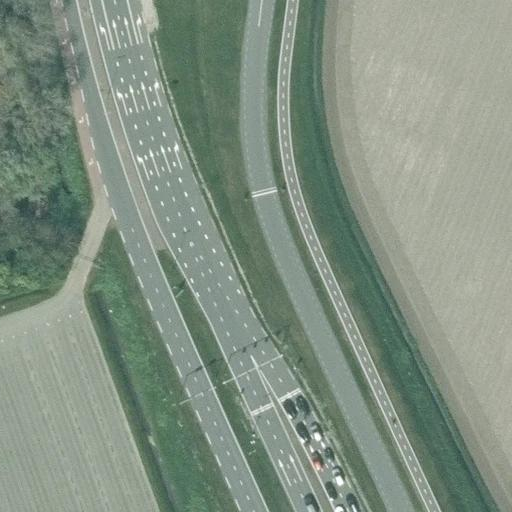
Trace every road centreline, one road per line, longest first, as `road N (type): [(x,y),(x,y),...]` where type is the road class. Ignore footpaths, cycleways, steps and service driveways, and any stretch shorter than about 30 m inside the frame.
road 1 (secondary): [(68,0),(132,231),(253,511)]
road 2 (unclassified): [(262,0),(253,97),(262,192),(401,511)]
road 3 (secondary): [(345,511),(290,397),(193,246)]
road 4 (secondary): [(308,511),(193,246)]
road 5 (secondary): [(193,246),(143,115),(114,0)]
